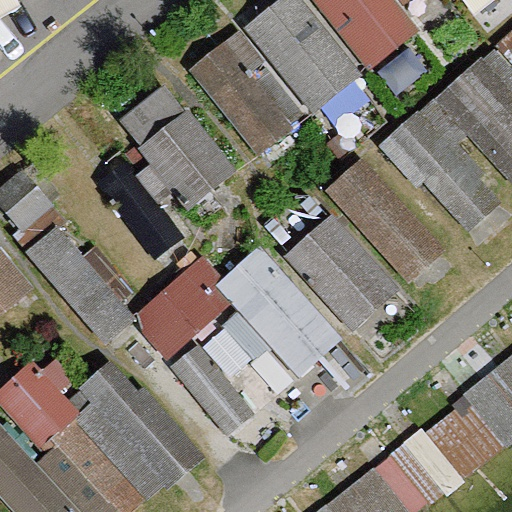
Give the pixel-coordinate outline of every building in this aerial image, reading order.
[(297,0),(281,0),(244,30),(312,114),(360,77),(297,0)] [(389,0),(311,0),(367,70),(415,33),(398,10),(389,0)] [(389,0),(398,10),(410,0),(389,0)] [(261,62),(238,34),(189,73),(260,160),(293,134),(245,74),(261,62)] [(438,101),(511,183),(511,79),(490,55),(438,101)] [(183,115),(162,88),(120,121),(154,163),(136,177),(157,203),(173,190),(187,208),(233,172),(186,112),(183,115)] [(430,100),(377,148),(412,185),(419,179),(465,230),(495,203),(475,182),(484,174),(455,143),(463,136),(430,100)] [(360,160),(326,191),(409,282),(443,251),(360,160)] [(125,162),(98,184),(156,256),(183,235),(157,203),(136,177),(125,162)] [(22,172),(0,191),(0,203),(22,229),(50,205),(22,172)] [(64,221),(50,205),(22,229),(13,236),(106,343),(118,333),(134,319),(108,289),(120,279),(93,248),(81,258),(56,229),(64,221)] [(330,216),(284,259),(352,332),(398,288),(330,216)] [(213,288),(298,378),(339,339),(255,249),(213,288)] [(0,317),(32,289),(0,253),(0,317)] [(167,359),(220,312),(203,293),(218,279),(200,259),(189,269),(198,279),(150,322),(167,359)] [(251,414),(198,348),(173,368),(226,434),(251,414)] [(511,359),(328,511),(422,511),(511,437),(511,359)] [(292,389),(270,362),(254,374),(277,402),(292,389)] [(74,386),(56,367),(43,379),(36,371),(0,404),(0,406),(38,448),(76,412),(62,397),(74,386)] [(111,367),(88,388),(101,403),(83,419),(156,498),(203,454),(142,388),(136,394),(111,367)] [(140,511),(156,498),(83,419),(57,443),(61,447),(49,457),(99,511),(140,511)] [(0,498),(13,511),(76,511),(0,431),(0,498)]
